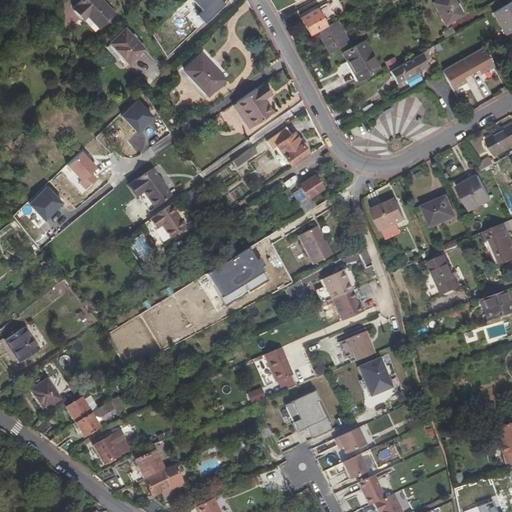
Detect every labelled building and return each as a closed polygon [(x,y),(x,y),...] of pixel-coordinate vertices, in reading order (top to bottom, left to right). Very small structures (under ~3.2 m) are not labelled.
[(115,13),(102,0),(79,0),(71,8),(83,20),(88,17),(99,28),(115,13)] [(462,15),(453,0),(437,0),(432,2),(444,24),(462,15)] [(511,29),(511,3),(511,1),(492,12),(504,34),(511,29)] [(300,17),(309,34),(325,25),(323,21),(334,15),(327,2),(300,17)] [(329,53),(347,42),(335,20),(316,31),(329,53)] [(144,49),(125,29),(105,47),(117,60),(121,56),(129,64),(144,49)] [(379,68),(363,41),(341,53),(346,62),(347,61),(358,80),(379,68)] [(494,67),(483,48),(441,72),(444,77),(452,91),(494,67)] [(423,57),(427,54),(425,50),(388,71),(395,83),(427,65),(425,61),(423,57)] [(199,54),(183,69),(189,75),(200,87),(208,95),(223,80),(199,54)] [(200,87),(189,75),(186,78),(197,90),(200,87)] [(270,95),(263,84),(255,89),(231,105),(248,129),(272,112),(263,99),(270,95)] [(176,123),(172,116),(165,120),(169,127),(176,123)] [(511,124),(486,139),(496,155),(511,146),(511,124)] [(290,134),(285,128),(265,141),(270,148),(275,145),(290,165),(307,152),(293,132),(290,134)] [(27,138),(22,133),(13,142),(18,146),(27,138)] [(241,155),(245,161),(257,153),(253,147),(241,155)] [(236,168),(245,161),(241,155),(231,162),(236,168)] [(483,169),(493,164),(489,157),(479,163),(483,169)] [(130,184),(149,211),(171,196),(152,169),(130,184)] [(486,173),(489,189),(497,187),(494,172),(486,173)] [(490,200),(476,175),(457,185),(471,210),(490,200)] [(304,214),(316,207),(310,198),(323,190),(314,176),(298,187),(305,199),(298,203),(304,214)] [(284,204),(279,195),(272,199),(278,208),(284,204)] [(455,216),(446,195),(422,206),(431,226),(455,216)] [(385,206),(383,203),(372,208),(381,229),(403,219),(395,202),(385,206)] [(162,244),(186,228),(170,205),(141,225),(148,235),(154,231),(162,244)] [(511,218),(485,231),(499,265),(511,259),(511,244),(506,230),(510,228),(511,230),(511,218)] [(331,255),(316,227),(298,236),(313,265),(331,255)] [(363,243),(358,233),(352,236),(357,246),(363,243)] [(457,249),(448,251),(451,261),(460,258),(457,249)] [(249,250),(206,273),(223,306),(269,281),(258,260),(255,261),(249,250)] [(40,264),(44,269),(51,263),(43,253),(38,257),(42,262),(40,264)] [(458,286),(444,256),(428,263),(433,274),(423,278),(432,298),(458,286)] [(456,266),(463,285),(472,282),(465,263),(456,266)] [(332,299),(352,290),(342,270),(322,280),(331,300),(332,299)] [(323,288),(317,290),(320,298),(326,296),(323,288)] [(352,290),(332,299),(342,321),(365,311),(361,303),(359,304),(352,290)] [(511,311),(511,308),(506,290),(482,298),(479,299),(487,321),(511,311)] [(39,349),(24,328),(4,341),(19,362),(39,349)] [(357,361),(376,353),(367,331),(339,342),(346,357),(354,354),(357,361)] [(275,382),(293,375),(281,347),(264,355),(275,382)] [(394,388),(380,359),(357,368),(363,380),(358,382),(364,392),(366,391),(370,398),(394,388)] [(29,390),(43,410),(60,399),(57,394),(51,385),(47,379),(29,390)] [(51,385),(57,394),(63,390),(57,381),(51,385)] [(108,392),(112,390),(107,381),(103,383),(108,392)] [(251,391),(248,384),(241,387),(245,394),(251,391)] [(5,388),(2,390),(0,391),(0,405),(1,406),(12,398),(5,388)] [(332,431),(314,392),(284,407),(295,436),(305,431),(310,441),(332,431)] [(98,408),(90,396),(83,400),(91,412),(98,408)] [(74,422),(91,412),(83,400),(82,397),(65,407),(74,422)] [(116,412),(124,408),(121,404),(118,398),(117,397),(98,408),(91,412),(74,422),(83,437),(100,428),(94,417),(96,416),(99,417),(114,408),(116,412)] [(248,416),(245,409),(239,412),(242,418),(248,416)] [(121,420),(129,416),(125,410),(118,414),(121,420)] [(43,436),(54,423),(45,416),(40,419),(33,429),(43,436)] [(511,462),(511,422),(496,427),(502,444),(499,445),(502,455),(508,453),(511,463),(511,462)] [(367,446),(357,428),(338,437),(347,455),(367,446)] [(125,439),(120,430),(92,445),(103,464),(121,454),(115,445),(125,439)] [(67,454),(69,449),(80,443),(72,437),(58,447),(67,454)] [(206,450),(195,455),(198,459),(217,451),(214,446),(206,450)] [(155,450),(134,460),(143,479),(162,470),(164,470),(155,450)] [(367,472),(359,455),(342,462),(349,480),(367,472)] [(162,470),(170,486),(176,484),(168,467),(164,470),(162,470)] [(151,496),(170,486),(162,470),(143,479),(151,496)] [(384,498),(373,476),(358,483),(368,506),(372,504),(384,498)] [(104,483),(112,490),(122,485),(117,477),(104,483)] [(402,511),(394,495),(372,504),(375,511),(402,511)] [(220,511),(214,498),(194,507),(196,511),(220,511)] [(138,507),(145,511),(154,511),(159,507),(151,501),(138,507)]
